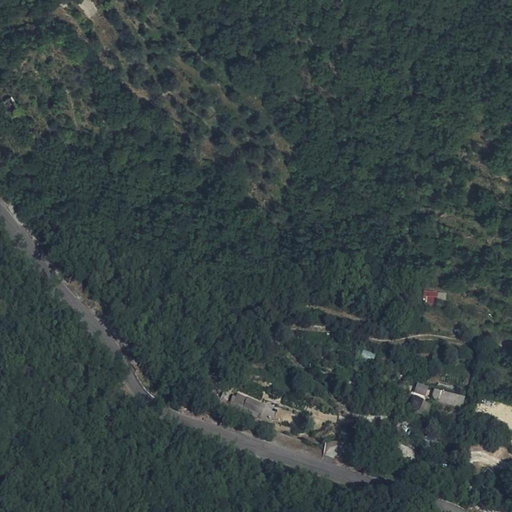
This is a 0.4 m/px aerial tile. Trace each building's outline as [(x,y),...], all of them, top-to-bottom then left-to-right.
[(96,0),(81,0),(80,1),(89,11),(99,3),(96,0)] [(22,105),(13,93),(3,99),(12,112),(22,105)] [(424,291),(424,302),(439,302),(439,291),(424,291)] [(348,364),(346,371),(356,375),(359,368),(348,364)] [(359,368),(356,375),(365,378),(368,371),(359,368)] [(460,386),(462,380),(463,379),(442,373),(439,382),(460,389),(460,386)] [(437,380),(416,374),(414,379),(436,385),(437,380)] [(435,400),(464,407),(466,394),(417,384),(412,406),(432,411),(435,400)] [(265,403),(269,395),(256,390),(252,399),(265,403)] [(248,398),(245,408),(273,419),(276,408),(248,398)]
